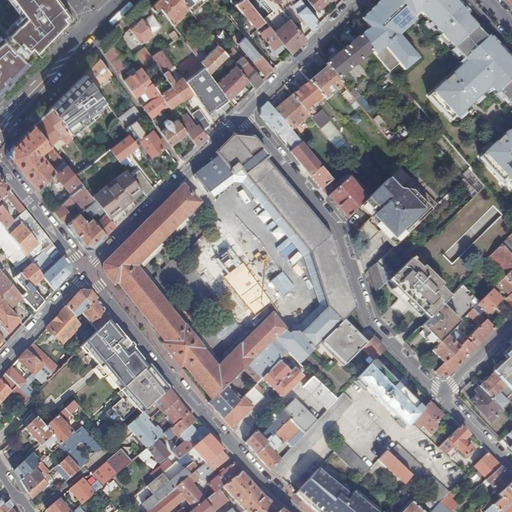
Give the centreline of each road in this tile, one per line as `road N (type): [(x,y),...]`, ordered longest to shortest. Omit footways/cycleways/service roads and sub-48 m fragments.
road 1 (residential): [(441,394),(368,322),(334,225),(239,112)]
road 2 (unclassified): [(86,271),(197,410),(298,511)]
road 3 (unclassified): [(86,271),(239,112)]
road 4 (unclassified): [(239,112),(357,0)]
road 5 (primary): [(0,137),(94,31)]
road 6 (unclassified): [(0,165),(86,271)]
road 7 (primary): [(94,31),(77,36),(0,115)]
road 8 (unclassified): [(0,364),(86,271)]
